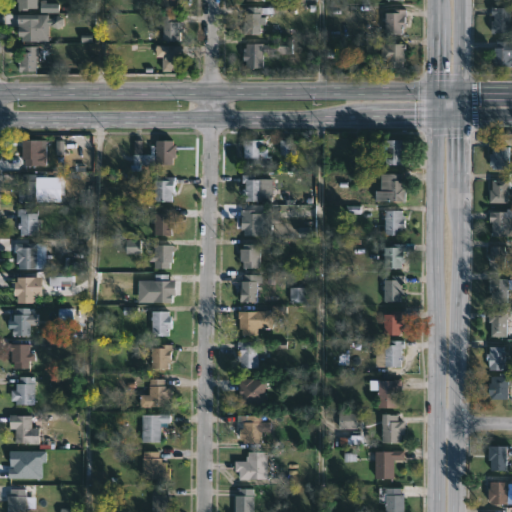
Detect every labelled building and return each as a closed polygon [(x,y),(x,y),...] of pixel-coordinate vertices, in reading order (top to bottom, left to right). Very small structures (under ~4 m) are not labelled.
[(36,0),(36,8),(27,8),(27,10),(18,10),(18,2),(16,2),(16,0),(36,0)] [(180,0),(180,12),(161,10),(161,0),(180,0)] [(259,7),(259,8),(271,8),(271,14),(258,14),(258,18),(263,18),(263,25),(257,25),(257,35),(240,35),(240,20),(243,20),(242,7),(259,7)] [(404,9),(403,17),(402,17),(401,28),(399,28),(399,35),(381,34),(382,12),(391,13),(391,9),(398,9),(398,7),(402,7),(402,9),(404,9)] [(509,9),(508,25),(511,25),(511,34),(489,34),(489,19),(493,19),(493,15),(489,15),(489,7),(509,7),(509,9)] [(47,13),(47,19),(56,14),(62,18),(62,24),(55,28),(48,23),(47,40),(21,40),(21,35),(16,35),(15,13),(47,13)] [(172,21),(180,22),(180,32),(183,32),(183,41),(166,41),(166,35),(163,35),(163,15),(176,16),(176,20),(172,20),(172,21)] [(290,39),(289,54),(259,54),(259,69),(242,68),(242,62),(239,62),(239,49),(243,49),(243,44),(273,45),(274,39),(290,39)] [(511,40),(511,60),(511,61),(511,65),(490,65),(490,54),(493,54),(493,47),(496,47),(496,40),(511,40)] [(175,70),(175,72),(161,70),(161,44),(178,45),(178,70),(175,70)] [(400,62),(399,71),(383,71),(383,61),(377,61),(377,44),(402,44),(402,62),(400,62)] [(30,72),(18,73),(18,57),(19,57),(19,52),(21,52),(21,46),(36,46),(34,71),(30,72)] [(175,144),(174,157),(172,157),(171,164),(140,164),(140,171),(129,171),(130,164),(132,164),(133,139),(141,140),(141,154),(150,154),(150,145),(155,146),(155,139),(172,140),(172,144),(175,144)] [(261,139),(261,147),(266,147),(266,155),(270,155),(270,162),(250,162),(250,157),(243,157),(243,146),(241,146),(241,139),(261,139)] [(39,140),(39,148),(44,148),(44,157),(39,157),(39,166),(24,166),(24,157),(21,157),(21,140),(39,140)] [(399,141),(399,146),(403,146),(403,158),(400,158),(400,165),(381,165),(381,153),(378,153),(378,141),(399,141)] [(508,154),(508,170),(492,170),(492,166),(489,166),(489,154),(491,154),(491,146),(508,146),(508,154)] [(511,172),(511,194),(506,194),(506,202),(486,201),(486,188),(489,188),(489,178),(506,179),(506,173),(511,172)] [(34,201),(17,201),(17,187),(22,187),(22,173),(35,174),(34,201)] [(401,178),(401,180),(404,180),(404,201),(374,200),(374,190),(379,190),(380,173),(401,173),(401,178)] [(248,174),(248,177),(258,177),(258,200),(241,200),(241,192),(238,192),(238,188),(241,188),(241,182),(239,182),(239,174),(248,174)] [(173,178),(173,180),(172,180),(172,192),(170,192),(170,201),(153,201),(153,188),(152,188),(153,180),(161,180),(161,176),(174,176),(173,178)] [(36,208),(36,219),(40,219),(40,227),(37,227),(37,235),(19,235),(19,228),(16,228),(16,222),(19,222),(19,215),(16,215),(16,208),(36,208)] [(175,210),(174,216),(170,216),(170,223),(173,223),(173,228),(170,228),(169,235),(153,234),(154,222),(152,222),(153,213),(160,213),(160,208),(175,209),(175,210)] [(511,208),(511,236),(491,235),(492,222),(489,222),(489,211),(507,212),(507,208),(511,208)] [(247,209),(247,212),(258,212),(257,234),(241,234),(241,228),(237,228),(238,209),(247,209)] [(404,220),(404,228),(399,227),(398,236),(382,236),(383,211),(399,211),(399,216),(403,216),(403,220),(404,220)] [(35,242),(34,269),(17,269),(18,262),(15,262),(14,243),(32,243),(32,242),(35,242)] [(259,244),(259,268),(242,268),(242,261),(238,261),(239,248),(242,248),(242,243),(259,243),(259,244)] [(387,268),(383,268),(383,246),(391,246),(391,243),(408,243),(408,247),(403,247),(403,262),(401,262),(401,268),(387,268)] [(171,245),(171,262),(169,262),(168,269),(153,268),(153,261),(148,261),(148,253),(153,253),(153,244),(171,245)] [(504,247),(503,270),(490,269),(490,265),(488,265),(489,246),(504,247)] [(168,274),(168,279),(174,279),(174,295),(170,295),(170,302),(136,302),(136,280),(154,280),(154,274),(168,274)] [(256,301),(238,301),(238,287),(240,287),(240,280),(244,280),(244,274),(261,274),(261,282),(256,282),(256,301)] [(400,282),(400,289),(403,289),(403,294),(400,294),(400,302),(382,302),(382,279),(391,279),(391,276),(403,276),(403,282),(400,282)] [(33,277),(33,283),(40,283),(40,294),(33,294),(33,300),(27,300),(27,303),(16,303),(16,295),(13,295),(13,282),(16,282),(16,277),(33,277)] [(506,279),(506,281),(511,281),(511,291),(507,291),(507,305),(491,305),(491,292),(488,292),(488,280),(506,279)] [(285,306),(285,313),(271,313),(271,317),(281,317),(281,324),(271,324),(271,328),(257,328),(257,335),(241,335),(241,329),(238,329),(237,311),(264,311),(264,310),(271,311),(271,305),(285,306)] [(29,322),(29,334),(13,334),(13,327),(10,327),(10,320),(13,320),(13,314),(15,314),(15,308),(29,308),(29,322)] [(400,310),(400,328),(398,328),(398,334),(380,334),(381,313),(388,313),(388,310),(400,310)] [(168,311),(167,315),(170,315),(170,328),(167,328),(167,335),(150,335),(150,311),(168,311)] [(504,311),(505,336),(487,336),(486,311),(504,311)] [(401,348),(400,354),(403,354),(403,359),(401,359),(400,367),(374,367),(374,345),(390,345),(390,340),(403,340),(403,348),(401,348)] [(265,346),(265,358),(258,358),(257,367),(239,367),(240,361),(236,361),(236,355),(239,355),(239,349),(236,349),(236,341),(254,341),(254,345),(265,346)] [(29,345),(27,352),(34,353),(34,361),(28,360),(28,369),(12,368),(13,361),(9,361),(9,344),(29,345)] [(169,351),(169,364),(167,363),(167,369),(150,369),(149,353),(150,353),(150,348),(158,348),(158,344),(171,344),(171,351),(169,351)] [(502,347),(502,369),(487,369),(487,365),(485,365),(487,346),(497,346),(497,347),(498,346),(502,346),(502,347)] [(503,376),(503,379),(506,379),(506,399),(488,399),(488,395),(485,395),(485,382),(488,382),(488,375),(503,376)] [(34,377),(33,404),(15,404),(15,401),(9,400),(9,390),(14,390),(15,383),(18,383),(18,376),(34,377)] [(252,378),(251,406),(231,406),(232,378),(252,378)] [(166,379),(166,384),(173,384),(173,398),(170,398),(170,407),(143,406),(143,394),(151,394),(152,379),(166,379)] [(399,387),(399,392),(394,392),(394,407),(375,407),(375,389),(366,389),(366,379),(399,379),(399,387)] [(241,407),(266,407),(266,381),(241,381),(241,407)] [(357,413),(357,422),(359,422),(359,426),(356,426),(356,429),(337,429),(338,412),(357,413)] [(16,414),(31,415),(31,427),(39,427),(38,444),(14,444),(14,429),(8,429),(8,414),(16,414)] [(169,414),(169,423),(166,423),(166,427),(160,427),(160,442),(140,441),(140,414),(169,414)] [(260,422),(261,443),(242,443),(242,439),(238,439),(237,428),(242,428),(242,422),(234,422),(234,415),(260,414),(260,422)] [(397,420),(404,421),(404,434),(401,434),(401,443),(381,443),(382,415),(397,415),(397,420)] [(505,458),(505,470),(490,470),(490,460),(487,460),(487,446),(505,446),(505,458)] [(160,455),(160,457),(164,457),(163,478),(145,478),(145,451),(160,451),(160,455)] [(403,451),(403,460),(393,459),(393,479),(374,478),(375,451),(403,451)] [(265,452),(265,480),(247,479),(248,471),(234,471),(234,461),(246,461),(247,452),(265,452)] [(507,487),(507,504),(491,503),(491,501),(487,501),(487,489),(489,489),(490,481),(508,482),(507,487)] [(168,495),(170,495),(170,511),(151,511),(151,487),(168,487),(168,495)] [(400,495),(403,495),(403,511),(384,511),(384,503),(378,503),(378,487),(400,488),(400,495)] [(250,511),(232,511),(232,494),(235,494),(235,488),(250,488),(250,511)] [(25,492),(24,511),(6,511),(6,495),(8,495),(9,489),(25,489),(25,492)]
